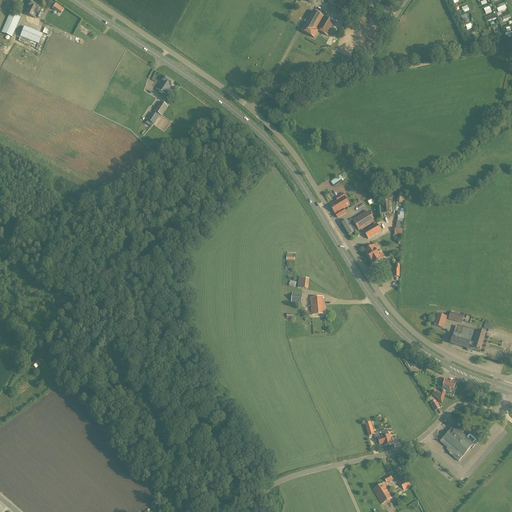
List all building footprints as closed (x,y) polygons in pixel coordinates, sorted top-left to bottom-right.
[(9,14),(1,32),(12,37),(20,18),(12,15),(19,0),(18,0),(12,0),(7,12),(9,14)] [(329,0),(328,2),(342,11),(348,0),(329,0)] [(38,15),(37,17),(40,19),(42,13),(39,11),(41,7),(30,1),(28,6),(34,9),(32,11),(36,13),(35,14),(38,15)] [(36,17),(37,17),(38,15),(35,14),(36,13),(32,11),(34,9),(28,6),(24,13),(35,18),(36,17)] [(484,9),(486,15),(492,12),(489,6),(484,9)] [(335,23),(313,11),(302,31),(314,38),(318,31),(327,36),(329,33),(328,32),(332,26),(333,27),(335,23)] [(462,24),(469,22),(467,14),(460,16),(462,24)] [(53,27),(46,24),(42,34),(24,27),(19,37),(20,37),(18,41),(36,49),(35,50),(42,53),(52,30),(53,27)] [(497,26),(492,28),(496,37),(501,35),(497,26)] [(472,43),(478,41),(474,32),(468,34),(472,43)] [(329,36),(325,44),(330,46),(334,38),(329,36)] [(162,81),(156,89),(167,96),(170,92),(168,91),(171,86),(171,87),(173,83),(164,77),(162,81)] [(159,117),(158,116),(159,115),(161,116),(167,107),(159,101),(153,111),(155,112),(154,114),(151,112),(146,120),(147,121),(145,124),(151,127),(152,124),(153,125),(159,117)] [(344,173),(331,182),(334,187),(344,181),(343,179),(346,176),(344,173)] [(367,201),(370,205),(379,200),(379,199),(381,198),(379,194),(367,201)] [(344,197),(337,201),(339,204),(339,205),(341,208),(342,210),(343,209),(350,206),(344,197)] [(330,205),(334,212),(341,208),(339,205),(339,204),(337,201),(330,205)] [(341,208),(334,212),(338,218),(346,213),(343,209),(342,210),(341,208)] [(342,224),(349,235),(358,230),(359,232),(375,222),(368,211),(353,221),(352,219),(347,222),(346,221),(342,224)] [(364,232),(368,239),(381,232),(377,225),(380,222),(380,221),(376,223),(375,223),(373,224),(374,225),(364,232)] [(402,229),(396,229),(395,228),(394,236),(400,236),(399,238),(401,239),(401,236),(402,236),(402,229)] [(366,250),(369,257),(377,252),(375,249),(378,247),(376,244),(366,250)] [(377,252),(369,257),(373,263),(384,257),(382,254),(379,255),(377,252)] [(298,288),(308,289),(309,279),(299,278),(298,288)] [(291,303),(301,304),(302,294),(292,293),(291,303)] [(310,298),(311,315),(325,314),(323,297),(310,298)] [(448,319),(462,324),(464,316),(451,312),(448,319)] [(437,314),(433,326),(443,329),(447,317),(437,314)] [(483,328),(491,330),(493,324),(485,322),(483,328)] [(456,327),(451,344),(480,353),(485,334),(463,327),(462,329),(456,327)] [(405,361),(410,368),(416,364),(412,357),(405,361)] [(40,364),(35,359),(30,365),(36,369),(40,364)] [(442,388),(443,388),(442,391),(441,391),(441,393),(436,391),(432,395),(437,400),(439,401),(442,404),(445,395),(446,393),(449,394),(450,391),(453,392),(456,383),(445,379),(442,388)] [(440,408),(437,403),(436,401),(431,404),(435,411),(436,410),(440,408)] [(365,424),(369,436),(374,435),(371,423),(365,424)] [(470,448),(471,447),(472,449),(475,446),(479,441),(470,433),(466,438),(453,426),(440,442),(447,448),(446,449),(449,454),(458,462),(461,458),(470,448)] [(387,430),(380,432),(382,439),(386,438),(386,439),(387,439),(388,445),(392,444),(391,438),(390,439),(389,436),(387,430)] [(382,439),(380,432),(378,432),(379,436),(375,437),(375,440),(378,439),(379,445),(383,444),(384,446),(388,445),(387,439),(386,439),(386,438),(382,439)] [(400,482),(404,491),(408,489),(407,488),(409,487),(410,488),(411,487),(407,478),(400,482)] [(388,490),(385,484),(374,490),(382,504),(392,497),(388,490)]
